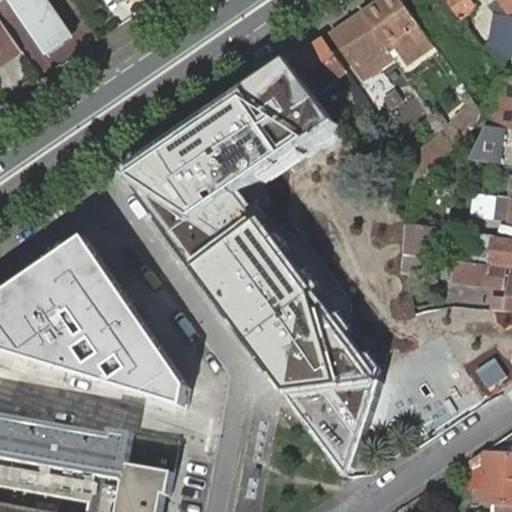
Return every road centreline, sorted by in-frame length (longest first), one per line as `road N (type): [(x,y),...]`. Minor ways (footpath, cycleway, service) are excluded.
road 1 (residential): [(68,228),(87,216),(126,221),(239,366),(220,511)]
road 2 (primary): [(0,205),(302,0)]
road 3 (primary): [(243,0),(0,165)]
road 4 (residential): [(357,511),(511,409)]
